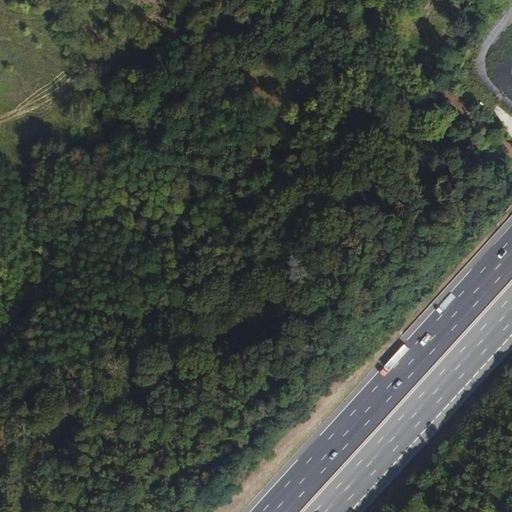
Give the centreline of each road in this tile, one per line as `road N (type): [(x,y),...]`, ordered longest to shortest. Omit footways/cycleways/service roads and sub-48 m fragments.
road 1 (motorway): [(511,251),(273,511)]
road 2 (motorway): [(331,511),(511,313)]
